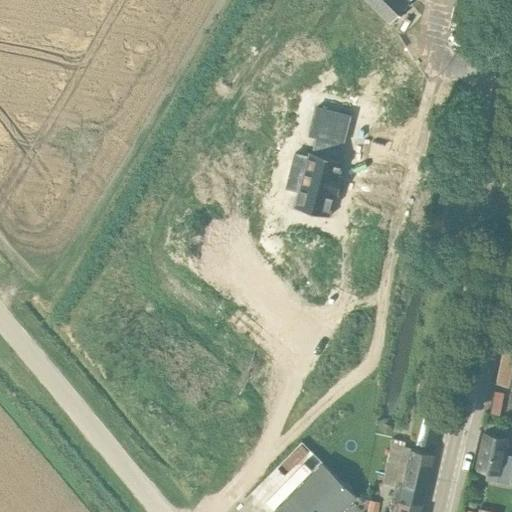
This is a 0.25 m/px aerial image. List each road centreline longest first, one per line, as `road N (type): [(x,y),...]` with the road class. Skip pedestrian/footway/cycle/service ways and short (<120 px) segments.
road 1 (secondary): [(439,511),(503,233)]
road 2 (unclassified): [(159,511),(0,320)]
road 3 (residential): [(503,233),(486,215),(487,77),(511,25)]
